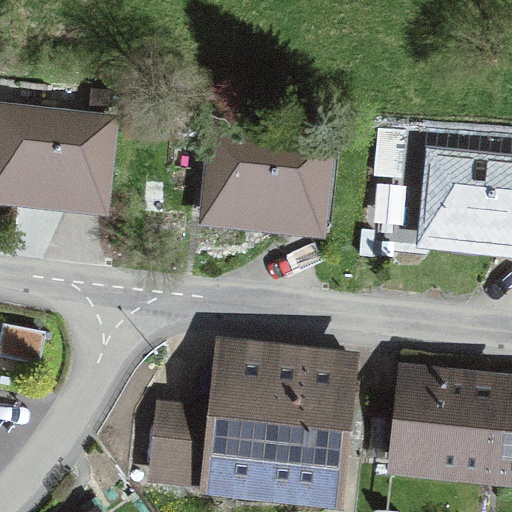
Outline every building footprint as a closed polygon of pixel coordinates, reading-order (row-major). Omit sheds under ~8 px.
[(0,188),(101,200),(110,123),(0,110),(0,188)] [(318,222),(326,145),(216,133),(208,211),(318,222)] [(425,233),(511,242),(511,164),(433,156),(425,233)] [(231,357),(225,417),(219,475),(327,487),(340,369),(231,357)] [(492,472),(501,385),(408,376),(399,462),(429,465),(492,472)] [(511,386),(501,385),(492,472),(511,473),(511,386)] [(161,469),(219,475),(225,417),(167,411),(161,469)]
